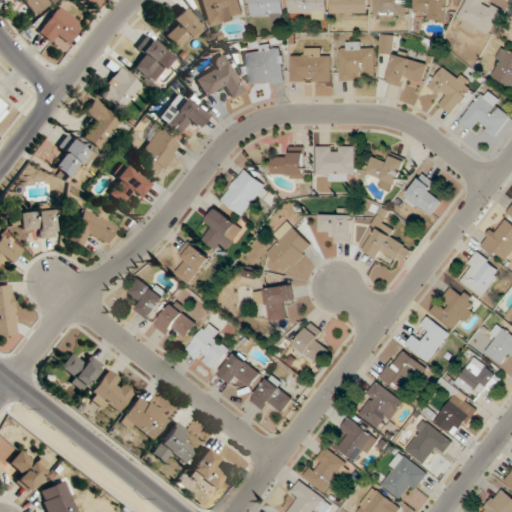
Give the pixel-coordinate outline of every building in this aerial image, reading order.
[(50,6),(46,0),(19,0),(29,17),(50,6)] [(199,0),(206,26),(244,18),(239,0),(199,0)] [(284,19),(283,0),(252,0),(253,20),(284,19)] [(290,0),(290,12),(310,12),(310,19),(329,19),(328,0),(290,0)] [(369,13),(368,0),(331,0),(332,14),(369,13)] [(407,0),(375,0),(375,17),(407,17),(407,0)] [(416,0),(415,16),(455,21),(457,0),(416,0)] [(468,0),(455,23),(477,36),(481,29),(489,33),(502,10),(489,3),(490,0),(468,0)] [(83,24),(56,6),(38,34),(65,51),(83,24)] [(200,33),(186,8),(167,19),(173,30),(166,34),(173,48),(200,33)] [(151,82),(172,57),(146,36),(137,48),(144,54),(133,67),(151,82)] [(365,42),(340,42),(341,81),(358,81),(358,72),(366,72),(366,80),(376,80),(376,49),(365,49),(365,42)] [(245,53),(246,85),(283,83),(282,45),(259,46),(259,53),(245,53)] [(511,86),(511,51),(504,47),(489,74),(511,86)] [(291,82),(332,82),(332,58),(322,58),(322,48),(302,48),(302,58),(291,58),(291,82)] [(197,79),(205,97),(226,88),(231,98),(242,93),(227,55),(212,61),(216,71),(197,79)] [(394,55),(387,82),(406,87),(408,78),(423,82),(428,64),(394,55)] [(454,114),(473,82),(444,65),(431,87),(446,96),(440,106),(454,114)] [(98,96),(121,111),(139,83),(117,68),(98,96)] [(503,101),(485,88),(461,122),(475,131),(481,123),(499,137),(511,120),(497,109),(503,101)] [(186,126),(192,131),(205,117),(181,94),(159,117),(177,135),(186,126)] [(0,117),(8,109),(0,100),(0,117)] [(81,138),(98,150),(119,119),(93,101),(83,115),(93,122),(81,138)] [(179,145),(156,130),(135,162),(157,177),(179,145)] [(55,169),(72,179),(88,150),(65,137),(57,151),(63,154),(55,169)] [(327,175),(327,181),(354,181),(354,146),(318,146),(318,175),(327,175)] [(305,178),(305,147),(291,147),(291,158),(273,158),(273,178),(305,178)] [(405,160),(388,154),(385,162),(373,158),(368,173),(379,177),(376,185),(395,192),(405,160)] [(136,201),(149,186),(126,167),(106,191),(121,204),(129,195),(136,201)] [(223,201),(247,218),(269,187),(245,170),(223,201)] [(405,199),(430,218),(442,202),(432,194),(438,185),(424,174),(405,199)] [(223,254),(243,229),(218,209),(204,226),(211,232),(205,240),(223,254)] [(83,246),(87,237),(105,245),(115,225),(83,210),(69,240),(83,246)] [(53,238),(52,211),(21,212),(21,230),(35,230),(35,239),(53,238)] [(352,243),(353,212),(321,211),(320,231),(331,232),(331,242),(352,243)] [(481,244),(503,263),(511,252),(511,223),(504,217),(481,244)] [(361,249),(380,260),(384,253),(404,264),(412,249),(390,236),(394,230),(377,220),(361,249)] [(314,246),(288,222),(275,236),(281,242),(268,256),(288,274),(314,246)] [(0,262),(7,267),(19,251),(0,235),(0,262)] [(185,261),(176,275),(192,285),(210,257),(188,243),(179,257),(185,261)] [(503,270),(478,252),(458,279),(482,297),(503,270)] [(150,286),(141,279),(131,293),(143,303),(137,310),(149,319),(169,294),(153,281),(150,286)] [(255,291),(258,306),(268,304),(270,320),(286,318),(284,306),(295,304),(292,285),(255,291)] [(11,286),(0,286),(0,336),(14,335),(11,286)] [(432,312),(455,330),(462,321),(466,325),(476,312),(468,307),(473,300),(454,286),(441,304),(439,303),(432,312)] [(175,328),(187,338),(200,321),(175,302),(157,326),(169,335),(175,328)] [(451,334),(429,317),(421,326),(429,332),(422,341),(414,335),(407,345),(429,362),(451,334)] [(217,338),(220,334),(210,324),(188,348),(212,371),(231,351),(217,338)] [(321,342),(327,335),(312,324),(295,345),(319,364),(330,350),(321,342)] [(511,334),(503,327),(484,351),(502,364),(509,355),(511,357),(511,334)] [(426,368),(404,350),(382,377),(404,395),(426,368)] [(101,365),(86,354),(80,361),(71,354),(57,372),(81,391),(101,365)] [(236,387),(241,380),(250,387),(261,373),(237,354),(220,375),(236,387)] [(503,377),(475,358),(457,383),(472,394),(477,388),(489,397),(503,377)] [(135,391),(107,370),(88,397),(115,417),(135,391)] [(265,411),(272,403),(282,412),(296,397),(273,376),(252,399),(265,411)] [(404,402),(379,383),(357,413),(383,431),(404,402)] [(478,410),(456,394),(436,421),(451,433),(457,425),(463,430),(478,410)] [(121,420),(149,442),(168,417),(140,395),(121,420)] [(339,449),(357,462),(364,452),(368,456),(380,440),(350,418),(341,431),(348,436),(339,449)] [(406,449),(425,464),(438,447),(445,453),(454,442),(427,421),(406,449)] [(182,441),(188,433),(175,423),(151,454),(162,463),(168,454),(182,465),(193,449),(182,441)] [(350,464),(326,447),(304,477),(328,495),(350,464)] [(26,492),(48,466),(39,458),(35,463),(20,450),(8,464),(19,474),(13,480),(26,492)] [(216,470),(222,461),(204,450),(188,474),(216,492),(226,476),(216,470)] [(429,473),(401,453),(379,484),(401,499),(408,489),(415,493),(429,473)] [(41,504),(44,511),(77,511),(63,481),(40,491),(45,502),(41,504)] [(322,511),(325,511),(332,503),(300,481),(291,495),(297,499),(288,511),(316,511),(319,509),(322,511)] [(400,511),(403,509),(375,488),(357,511),(400,511)] [(511,511),(511,496),(500,488),(483,511),(511,511)]
